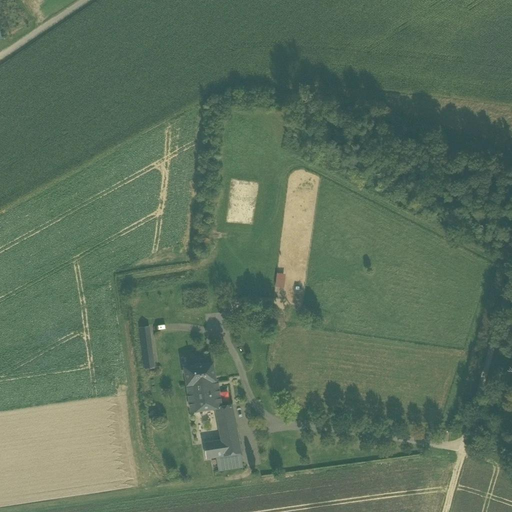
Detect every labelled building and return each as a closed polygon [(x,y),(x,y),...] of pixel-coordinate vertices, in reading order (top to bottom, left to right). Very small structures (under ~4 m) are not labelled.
[(286,287),(288,274),(278,273),(276,286),(286,287)] [(141,336),(145,370),(154,369),(150,335),(141,336)] [(184,368),(186,386),(214,381),(212,364),(202,366),(200,364),(195,364),(193,367),(184,368)] [(203,444),(206,458),(215,457),(240,453),(237,439),(236,432),(231,406),(220,408),(216,380),(214,381),(186,386),(190,413),(215,409),(222,441),(203,444)] [(215,457),(218,472),(243,468),(240,453),(215,457)]
